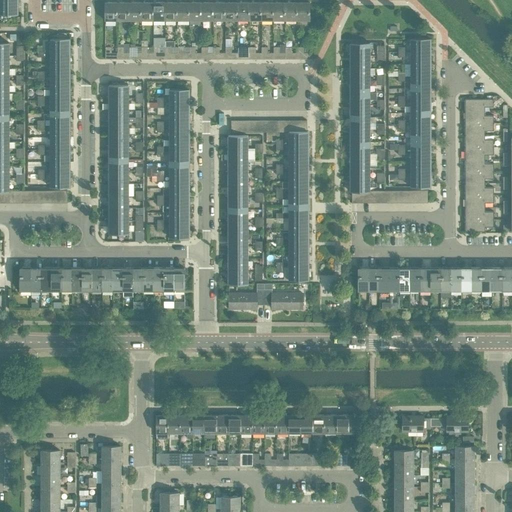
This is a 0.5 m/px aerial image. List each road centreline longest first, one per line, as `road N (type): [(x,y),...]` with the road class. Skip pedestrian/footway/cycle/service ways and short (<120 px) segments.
road 1 (tertiary): [(206,342),(494,342)]
road 2 (residential): [(208,108),(306,109),(306,71),(209,70)]
road 3 (residential): [(257,477),(351,478),(351,510),(257,510)]
road 4 (residential): [(450,251),(364,251),(357,237),(360,218),(449,218)]
road 5 (residential): [(449,218),(451,79),(486,80)]
road 6 (residential): [(87,219),(88,70)]
road 7 (residential): [(207,255),(208,108)]
road 8 (residential): [(0,444),(28,431),(141,430)]
road 9 (tertiary): [(0,342),(141,342)]
road 10 (residential): [(492,476),(494,342)]
road 11 (residential): [(86,253),(207,255)]
road 12 (residential): [(88,70),(209,70)]
